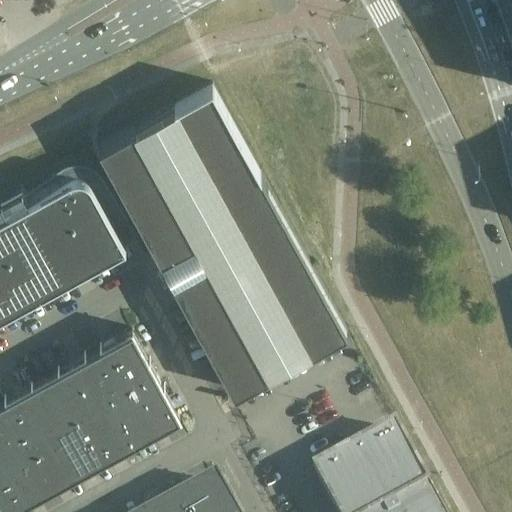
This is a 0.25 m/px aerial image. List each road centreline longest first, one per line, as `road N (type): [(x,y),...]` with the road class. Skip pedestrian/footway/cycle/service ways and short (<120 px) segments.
road 1 (secondary): [(373,0),(461,168),(511,298)]
road 2 (unclassified): [(218,439),(133,287),(0,360)]
road 3 (tertiary): [(0,94),(177,0)]
road 4 (unclassified): [(89,511),(218,439)]
road 5 (tertiary): [(109,0),(0,64)]
